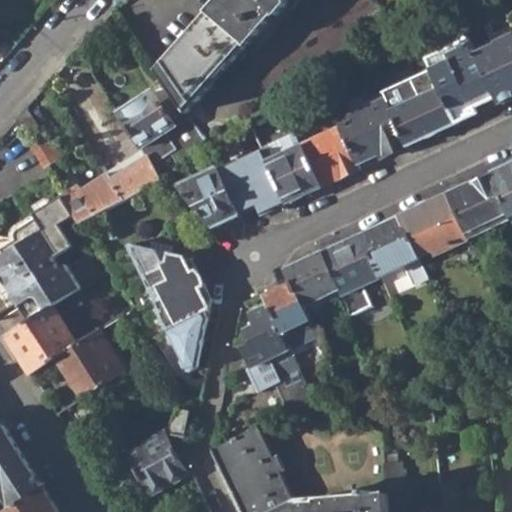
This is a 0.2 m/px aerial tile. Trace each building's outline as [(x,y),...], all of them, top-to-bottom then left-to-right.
[(171,93),(186,115),(274,15),(276,16),(286,3),(286,1),(286,0),(219,0),(156,71),(171,93)] [(368,0),(258,78),(273,99),(278,96),(391,14),(374,0),(368,0)] [(425,55),(430,64),(448,56),(446,52),(470,40),(467,34),(425,55)] [(511,34),(476,53),(496,98),(498,101),(511,94),(511,34)] [(476,53),(470,40),(446,52),(448,56),(430,64),(439,85),(455,122),(478,111),(476,107),(496,98),(476,53)] [(389,109),(406,146),(455,122),(439,85),(389,109)] [(145,157),(153,168),(168,157),(177,168),(207,146),(186,115),(172,124),(157,102),(149,91),(116,113),(137,145),(145,157)] [(171,93),(157,102),(172,124),(186,115),(171,93)] [(338,125),(356,163),(378,152),(381,158),(406,146),(389,109),(384,96),(336,119),(338,125)] [(11,120),(22,137),(27,138),(40,126),(24,104),(11,120)] [(64,114),(90,151),(96,146),(91,139),(94,135),(74,108),(64,114)] [(301,144),(321,186),(358,169),(356,163),(338,125),(301,144)] [(294,130),(259,146),(260,148),(261,151),(266,160),(301,144),(294,130)] [(52,143),(27,138),(22,137),(42,168),(61,155),(59,150),(52,143)] [(266,160),(285,203),(321,186),(301,144),(266,160)] [(105,173),(110,179),(145,157),(137,145),(103,169),(105,173)] [(219,170),(240,215),(258,206),(263,214),(285,203),(266,160),(261,151),(219,170)] [(153,168),(145,157),(110,179),(124,199),(161,179),(153,168)] [(511,160),(489,172),(509,217),(511,215),(511,160)] [(179,186),(212,227),(240,215),(219,170),(217,168),(179,186)] [(448,191),(469,237),(509,217),(489,172),(448,191)] [(62,196),(80,223),(124,199),(110,179),(105,173),(81,189),(77,185),(62,196)] [(399,216),(418,257),(432,250),(435,255),(470,238),(469,237),(448,191),(399,216)] [(0,255),(0,283),(26,323),(53,306),(102,273),(110,268),(80,223),(62,196),(33,214),(36,218),(23,227),(26,233),(0,249),(0,251),(2,255),(0,255)] [(382,278),(404,267),(420,260),(418,257),(399,216),(361,234),(382,278)] [(340,289),(351,316),(374,304),(365,285),(382,278),(361,234),(322,253),(340,289)] [(151,239),(150,247),(181,255),(183,247),(151,239)] [(159,312),(167,328),(204,311),(210,307),(212,299),(191,259),(192,256),(181,255),(150,247),(129,242),(129,245),(161,311),(159,312)] [(290,284),(302,307),(340,289),(322,253),(284,272),(290,284)] [(428,277),(420,260),(404,267),(413,284),(428,277)] [(270,305),(290,346),(315,335),(302,307),(290,284),(265,296),(270,305)] [(315,400),(291,348),(290,346),(270,305),(250,315),(256,326),(246,332),(251,343),(242,348),(252,367),(271,358),(282,381),(277,383),(291,412),(315,400)] [(78,343),(53,306),(26,323),(3,338),(28,376),(57,357),(78,343)] [(167,328),(188,370),(199,365),(207,317),(204,311),(167,328)] [(57,357),(83,395),(123,368),(98,330),(78,343),(57,357)] [(152,360),(181,403),(187,392),(163,353),(152,360)] [(172,432),(185,434),(190,409),(179,407),(168,425),(172,432)] [(0,511),(3,511),(42,488),(0,422),(0,511)] [(211,451),(241,511),(388,511),(384,462),(380,422),(275,460),(259,428),(211,451)] [(124,450),(150,496),(189,473),(165,427),(124,450)] [(384,462),(388,511),(405,511),(401,461),(384,462)] [(3,511),(57,511),(42,488),(3,511)]
